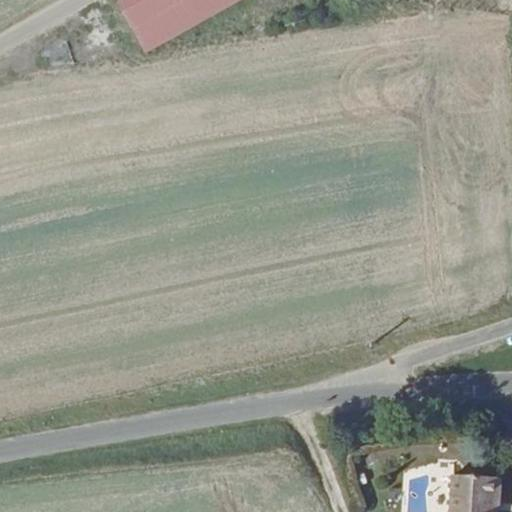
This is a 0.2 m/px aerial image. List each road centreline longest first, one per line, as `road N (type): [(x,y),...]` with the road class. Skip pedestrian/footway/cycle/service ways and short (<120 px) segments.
road 1 (unclassified): [(342,387),(0,450)]
road 2 (residential): [(511,328),(342,387)]
road 3 (residential): [(511,384),(342,387)]
road 4 (track): [(297,396),(342,511)]
